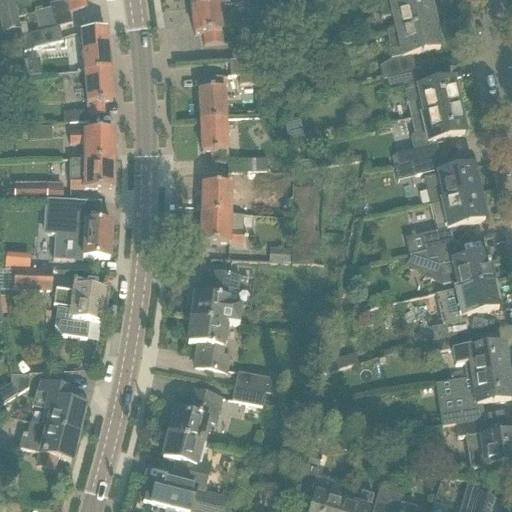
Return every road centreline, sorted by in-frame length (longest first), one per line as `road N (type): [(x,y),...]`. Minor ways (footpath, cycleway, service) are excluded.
road 1 (tertiary): [(91,511),(141,270),(145,143),(132,0)]
road 2 (residential): [(511,122),(487,0)]
